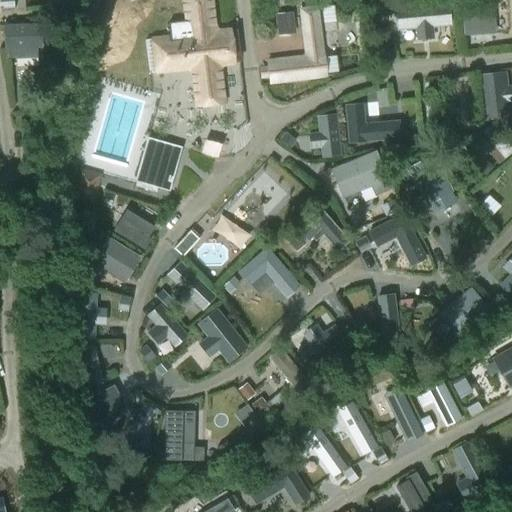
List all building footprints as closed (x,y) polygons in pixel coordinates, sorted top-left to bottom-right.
[(216,25),(213,0),(179,0),(183,33),(181,34),(150,38),(149,41),(153,72),(155,75),(188,71),(193,108),(227,104),(221,67),(236,65),(230,24),(216,25)] [(326,77),(318,4),(297,7),(303,52),(293,54),(293,50),(266,54),(269,85),(326,77)] [(450,28),(448,4),(394,9),(396,34),(415,32),(415,43),(433,42),(432,30),(450,28)] [(293,9),(274,13),(279,36),(297,32),(293,9)] [(464,11),(464,33),(498,32),(497,10),(464,11)] [(19,55),(20,73),(42,72),(41,47),(47,47),(46,20),(6,21),(7,55),(19,55)] [(504,70),(477,73),(482,119),(510,116),(508,102),(511,101),(511,83),(505,85),(504,70)] [(458,78),(459,127),(473,127),(472,78),(458,78)] [(363,100),(344,103),(350,143),(403,136),(400,119),(366,123),(363,100)] [(320,111),(321,153),(339,153),(338,111),(320,111)] [(170,192),(183,143),(149,135),(137,183),(170,192)] [(332,163),(341,196),(363,190),(365,200),(391,193),(379,150),(332,163)] [(453,191),(434,152),(405,167),(424,205),(453,191)] [(79,167),(70,198),(93,204),(98,185),(102,174),(79,167)] [(126,208),(114,232),(147,247),(158,222),(126,208)] [(326,228),(342,247),(351,240),(326,209),(289,239),(298,251),(326,228)] [(365,234),(372,251),(406,236),(399,220),(365,234)] [(184,253),(201,236),(193,228),(176,244),(184,253)] [(107,235),(94,264),(131,280),(143,252),(107,235)] [(285,302),(299,289),(265,250),(236,275),(248,290),(249,288),(258,298),(272,286),(285,302)] [(497,283),(511,297),(511,252),(500,265),(508,273),(497,283)] [(202,309),(216,294),(180,259),(166,273),(177,285),(168,292),(180,306),(190,298),(202,309)] [(474,286),(440,307),(455,331),(489,310),(474,286)] [(97,293),(78,292),(76,338),(95,339),(96,323),(105,324),(106,307),(96,307),(97,293)] [(395,293),(377,295),(381,339),(399,337),(395,293)] [(176,348),(188,335),(160,303),(146,315),(154,323),(146,329),(157,343),(165,336),(176,348)] [(229,359),(249,344),(220,305),(198,322),(208,335),(200,341),(212,357),(222,349),(229,359)] [(309,350),(339,343),(334,319),(304,325),(309,350)] [(511,332),(489,345),(511,386),(511,332)] [(85,384),(105,380),(97,343),(77,347),(85,384)] [(466,372),(454,378),(462,396),(474,390),(466,372)] [(431,387),(447,426),(465,418),(448,380),(431,387)] [(117,383),(87,396),(105,438),(135,426),(117,383)] [(381,397),(394,422),(405,445),(421,438),(411,415),(399,388),(381,397)] [(252,402),(236,410),(248,432),(264,424),(252,402)] [(181,409),(163,409),(162,459),(180,460),(181,409)] [(344,470),(376,454),(364,431),(359,434),(353,422),(326,436),(344,470)] [(454,446),(463,476),(481,470),(472,440),(454,446)] [(312,497),(297,465),(249,487),(257,503),(286,489),(294,505),(312,497)] [(425,511),(436,506),(417,473),(403,480),(421,511),(425,511)]
